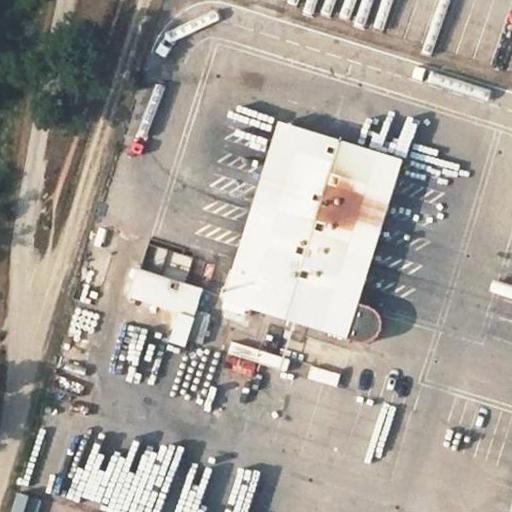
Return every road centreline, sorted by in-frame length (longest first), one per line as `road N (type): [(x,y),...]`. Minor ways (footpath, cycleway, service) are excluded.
road 1 (track): [(0,468),(16,423),(28,321),(62,255),(147,0)]
road 2 (track): [(26,214),(63,0)]
